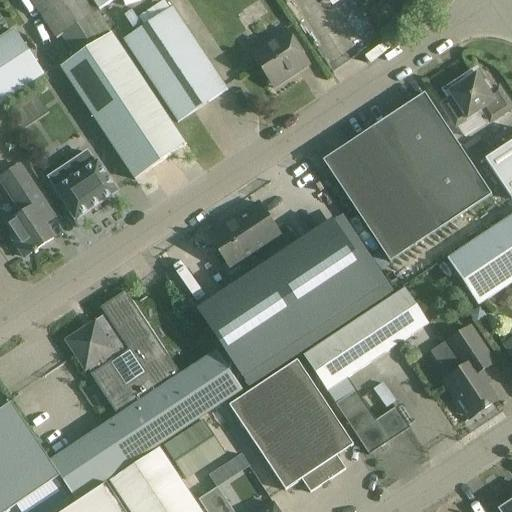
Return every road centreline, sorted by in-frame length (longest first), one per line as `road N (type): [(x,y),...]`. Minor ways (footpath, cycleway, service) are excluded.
road 1 (unclassified): [(0,322),(483,0)]
road 2 (unclassified): [(394,511),(511,433)]
